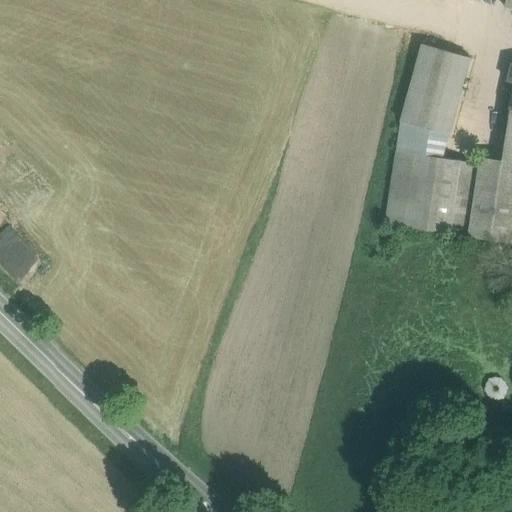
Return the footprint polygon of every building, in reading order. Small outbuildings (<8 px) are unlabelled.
[(471,58),(422,44),(412,82),(460,96),(471,58)] [(460,96),(412,82),(401,122),(449,135),(460,96)] [(449,135),(401,122),(396,151),(442,158),(449,135)] [(511,136),(507,135),(502,162),(511,163),(511,136)] [(442,158),(396,151),(386,224),(450,234),(461,161),(442,158)] [(511,163),(502,162),(481,158),(480,164),(468,236),(511,243),(511,163)] [(480,164),(461,161),(450,234),(468,236),(480,164)]
